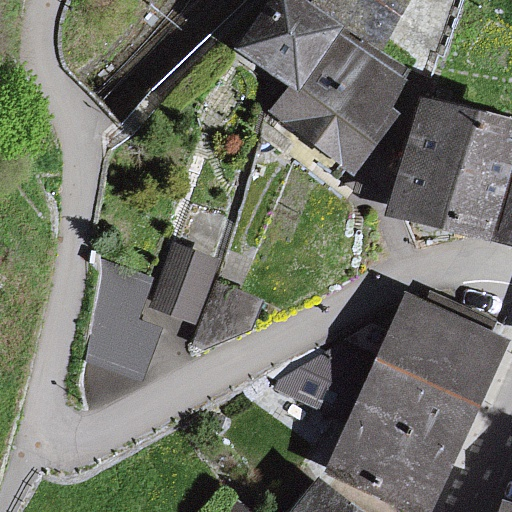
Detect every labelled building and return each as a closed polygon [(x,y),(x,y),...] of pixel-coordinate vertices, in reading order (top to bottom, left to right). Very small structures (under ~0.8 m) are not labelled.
[(281,0),(245,52),(294,86),(335,27),(319,15),(296,0),(281,0)] [(401,0),(320,0),(379,40),(401,0)] [(403,76),(335,27),(294,86),(278,108),(355,165),(391,116),(380,108),(403,76)] [(511,121),(426,99),(398,211),(497,236),(511,177),(511,121)] [(511,177),(497,236),(511,241),(511,177)] [(220,265),(172,249),(151,308),(200,325),(220,265)] [(281,386),(347,417),(321,473),(404,511),(430,511),(505,355),(395,303),(367,361),(338,349),(281,386)] [(350,511),(321,489),(303,511),(350,511)]
